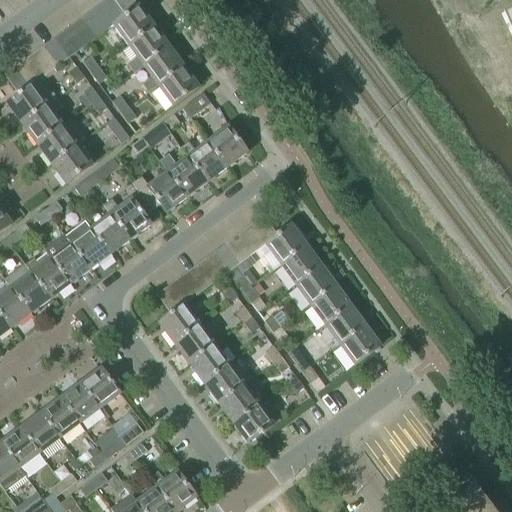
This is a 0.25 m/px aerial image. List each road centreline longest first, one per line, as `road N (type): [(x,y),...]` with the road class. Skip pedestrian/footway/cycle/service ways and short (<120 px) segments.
road 1 (residential): [(297,151),(104,300),(241,491)]
road 2 (residential): [(297,151),(181,0)]
